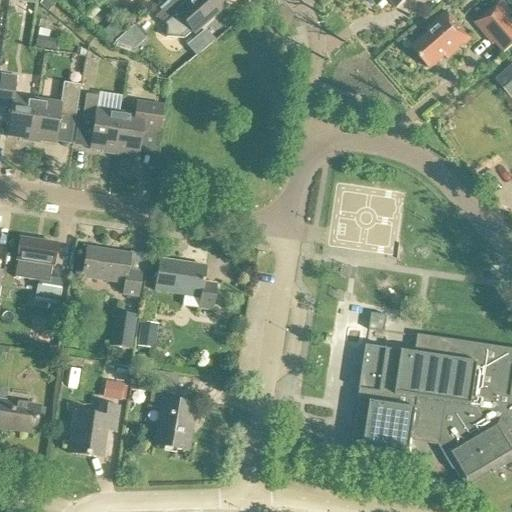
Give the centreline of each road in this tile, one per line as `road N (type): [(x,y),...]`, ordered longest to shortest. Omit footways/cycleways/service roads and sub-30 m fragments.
road 1 (unclassified): [(290,234),(0,190)]
road 2 (residential): [(245,498),(290,234)]
road 3 (unclassified): [(505,244),(430,164),(367,142),(307,135)]
road 4 (residential): [(78,511),(99,503),(245,498)]
road 5 (residential): [(307,135),(317,46),(294,0)]
